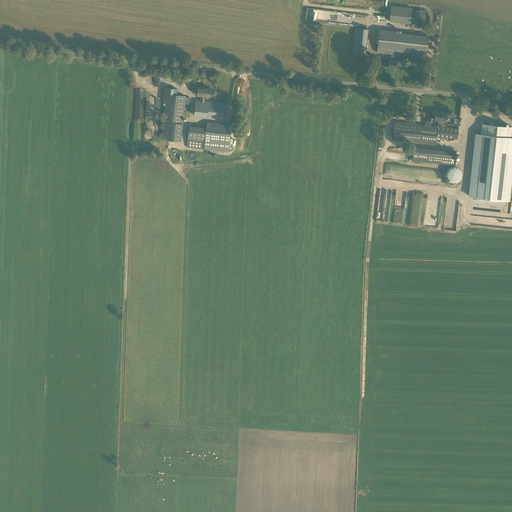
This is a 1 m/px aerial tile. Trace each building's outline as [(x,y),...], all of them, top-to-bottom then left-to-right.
[(389,21),(410,23),(412,8),(391,6),(389,21)] [(421,11),(417,21),(426,24),(429,14),(421,11)] [(352,54),(365,55),(368,29),(355,28),(352,54)] [(378,48),(377,53),(393,54),(392,61),(389,60),(388,68),(396,69),(396,65),(400,66),(402,55),(426,58),(428,37),(379,31),(378,48)] [(165,102),(163,122),(176,123),(183,124),(183,118),(186,118),(187,112),(184,112),(185,105),(189,105),(189,97),(185,97),(186,96),(176,95),(176,89),(164,88),(162,102),(165,102)] [(197,95),(201,96),(200,101),(196,100),(194,116),(207,117),(207,115),(219,116),(219,113),(223,113),(224,103),(204,101),(205,96),(209,97),(210,89),(205,89),(198,88),(197,95)] [(443,116),(443,113),(435,113),(435,120),(446,121),(447,116),(443,116)] [(163,122),(161,140),(175,141),(176,123),(163,122)] [(206,134),(204,148),(229,150),(229,144),(230,138),(232,125),(207,122),(206,128),(206,134)] [(395,122),(394,127),(393,141),(436,146),(437,138),(457,140),(458,129),(458,128),(458,129),(446,127),(422,125),(395,122)] [(508,201),(511,166),(511,138),(510,138),(511,128),(482,124),(480,135),(476,134),(469,196),(508,201)] [(189,126),(187,147),(204,149),(204,148),(206,134),(206,128),(189,126)] [(413,148),(412,161),(432,163),(433,156),(427,156),(428,149),(413,148)] [(432,163),(454,165),(455,152),(428,149),(427,156),(433,156),(432,163)] [(447,180),(448,181),(449,181),(450,182),(451,182),(451,183),(452,183),(453,183),(454,183),(455,183),(456,183),(456,182),(457,182),(458,182),(458,181),(459,181),(460,180),(460,179),(461,178),(461,177),(461,176),(462,175),(461,174),(461,173),(461,172),(460,171),(460,170),(459,169),(458,168),(457,168),(456,167),(455,167),(454,167),(453,167),(452,167),(451,167),(450,168),(449,168),(448,169),(447,170),(447,171),(446,172),(446,173),(446,174),(446,175),(446,176),(446,177),(446,178),(447,179),(447,180)]
